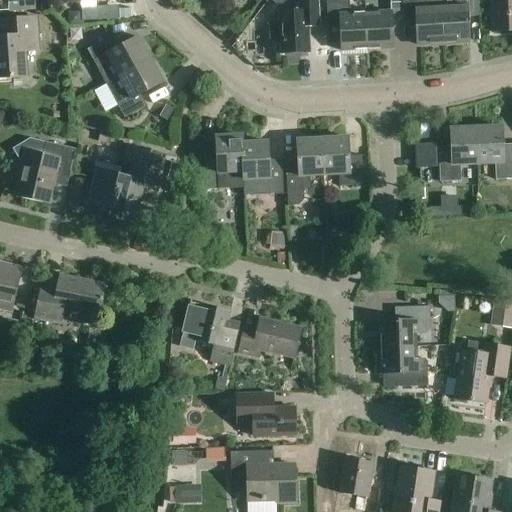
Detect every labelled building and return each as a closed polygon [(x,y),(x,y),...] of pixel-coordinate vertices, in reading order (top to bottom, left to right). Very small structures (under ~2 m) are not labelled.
[(0,0),(0,3),(9,3),(9,12),(34,10),(34,8),(33,0),(0,0)] [(309,54),(308,28),(321,27),(319,0),(298,0),(299,14),(283,14),(283,24),(275,24),(270,30),(271,41),(276,45),(284,44),(284,55),(309,54)] [(405,29),(404,21),(403,0),(390,0),(391,13),(366,15),(368,50),(394,49),(393,29),(405,29)] [(417,46),(443,45),(441,0),(403,0),(404,21),(416,21),(417,46)] [(441,0),(443,45),(469,43),(468,18),(479,18),(478,0),(441,0)] [(511,0),(491,0),(493,34),(511,32),(511,0)] [(368,50),(366,15),(351,15),(350,2),(328,3),(329,27),(341,27),(342,51),(368,50)] [(83,22),(95,21),(95,8),(82,8),(83,22)] [(0,79),(27,78),(24,46),(38,45),(36,21),(1,23),(2,39),(0,39),(0,79)] [(106,85),(150,60),(138,38),(115,50),(109,39),(88,51),(106,85)] [(150,60),(106,85),(125,119),(147,107),(141,95),(163,83),(150,60)] [(63,117),(81,111),(73,86),(54,93),(63,117)] [(163,108),(157,118),(166,123),(171,113),(163,108)] [(77,146),(79,140),(76,134),(51,128),(48,139),(77,146)] [(476,130),(477,165),(496,165),(496,181),(511,180),(511,152),(503,153),(502,129),(476,130)] [(460,166),(477,165),(476,130),(450,130),(451,155),(439,156),(440,183),(461,182),(460,166)] [(206,191),(244,189),(243,173),(242,146),(243,145),(243,137),(216,139),(217,163),(205,164),(206,191)] [(322,140),(324,176),(340,176),(340,188),(363,186),(362,157),(349,157),(348,139),(322,140)] [(69,181),(76,151),(30,140),(13,150),(20,161),(25,162),(17,195),(49,203),(55,178),(69,181)] [(322,140),(297,142),(298,161),(286,161),(289,208),(298,207),(303,201),(303,190),(310,189),(309,177),(324,176),(322,140)] [(243,173),(244,189),(244,197),(284,195),(282,168),(270,168),(269,144),(243,145),(242,146),(243,173)] [(418,170),(437,169),(436,145),(417,146),(418,170)] [(158,192),(165,161),(150,158),(151,152),(128,147),(124,163),(132,165),(129,179),(119,177),(121,171),(97,165),(88,205),(110,210),(109,216),(135,222),(143,188),(158,192)] [(441,206),(430,206),(430,216),(469,215),(469,205),(457,206),(441,206)] [(339,215),(339,225),(339,233),(351,233),(351,215),(339,215)] [(291,237),(299,236),(298,225),(290,226),(291,237)] [(266,232),(265,245),(269,245),(269,248),(281,250),(284,247),(284,237),(282,233),(266,232)] [(0,310),(11,313),(21,270),(0,265),(0,310)] [(98,318),(105,286),(60,277),(57,292),(41,289),(35,321),(60,326),(64,310),(81,314),(80,320),(93,323),(94,317),(98,318)] [(460,297),(458,309),(468,310),(470,298),(460,297)] [(511,330),(511,303),(495,302),(492,327),(511,330)] [(225,366),(222,379),(217,378),(214,389),(224,392),(240,322),(229,320),(231,314),(190,304),(181,344),(182,347),(184,349),(189,351),(192,350),(194,348),(196,342),(214,347),(211,362),(225,366)] [(381,349),(417,348),(417,336),(425,336),(431,329),(430,308),(405,309),(406,323),(380,323),(381,349)] [(0,334),(16,338),(20,322),(3,317),(0,329),(0,334)] [(294,359),(301,330),(260,321),(257,332),(244,329),(238,354),(259,359),(261,352),(294,359)] [(506,380),(510,350),(485,346),(484,356),(461,353),(454,400),(486,405),(490,377),(506,380)] [(417,348),(381,349),(382,375),(384,375),(384,389),(427,387),(426,361),(425,360),(417,360),(417,348)] [(273,409),(273,395),(236,396),(237,424),(253,423),(254,438),(296,437),(295,409),(273,409)] [(192,426),(191,409),(178,409),(178,426),(192,426)] [(175,432),(175,444),(189,444),(188,432),(175,432)] [(172,453),(172,466),(184,466),(184,453),(172,453)] [(295,504),(294,466),(266,467),(266,453),(231,454),(232,486),(247,486),(247,503),(276,502),(276,505),(295,504)] [(360,511),(375,511),(380,485),(369,484),(372,465),(344,460),(338,494),(355,497),(353,511),(360,511)] [(439,511),(441,503),(430,502),(434,474),(401,469),(397,496),(389,495),(386,511),(439,511)] [(487,511),(492,483),(458,477),(452,511),(487,511)] [(175,502),(175,504),(201,504),(201,486),(175,486),(175,487),(175,502)]
